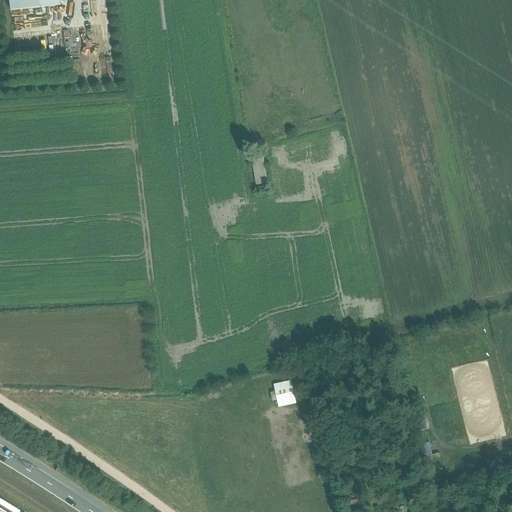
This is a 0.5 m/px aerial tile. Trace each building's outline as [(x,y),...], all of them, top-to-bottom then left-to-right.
[(58,0),(7,0),(9,10),(59,5),(58,0)] [(46,18),(29,22),(31,29),(48,25),(46,18)] [(263,153),(251,154),(256,185),(268,183),(263,153)] [(272,401),(277,400),(278,407),(296,404),(291,381),(273,384),(275,392),(270,393),(272,401)] [(54,403),(36,396),(34,400),(27,397),(24,406),(50,415),(54,403)] [(78,404),(75,415),(89,418),(91,407),(78,404)] [(432,455),(429,442),(420,444),(425,464),(435,461),(436,461),(439,461),(439,460),(441,460),(439,453),(438,453),(437,453),(435,453),(436,454),(432,455)] [(227,492),(223,502),(233,506),(237,496),(227,492)]
